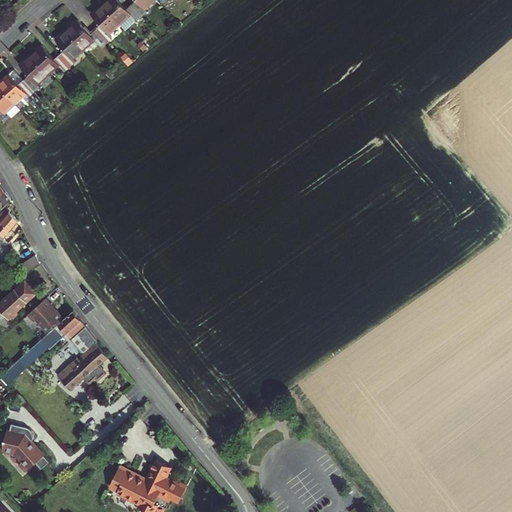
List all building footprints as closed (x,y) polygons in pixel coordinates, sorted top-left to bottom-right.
[(110,29),(120,19),(101,0),(91,10),(100,19),(95,24),(106,35),(111,30),(110,29)] [(122,0),(101,0),(120,19),(131,8),(137,14),(141,10),(131,0),(129,0),(126,3),(122,0)] [(131,0),(141,10),(147,5),(145,3),(148,0),(131,0)] [(78,16),(67,26),(85,45),(96,34),(102,39),(106,35),(95,24),(90,28),(78,16)] [(85,45),(67,26),(57,36),(66,46),(61,51),(72,62),(77,57),(75,55),(85,45)] [(68,66),(72,62),(61,51),(57,54),(44,41),(32,52),(51,72),(63,61),(68,66)] [(40,82),(51,72),(32,52),(22,62),(30,71),(25,76),(36,88),(41,83),(40,82)] [(10,70),(0,79),(0,81),(17,100),(28,89),(32,93),(36,88),(25,76),(20,81),(10,70)] [(17,100),(0,81),(0,113),(5,118),(10,113),(7,110),(17,100)] [(0,206),(11,196),(6,189),(0,194),(0,206)] [(0,233),(3,236),(19,216),(9,208),(2,217),(0,215),(0,233)] [(26,259),(32,266),(41,258),(36,250),(26,259)] [(0,300),(11,313),(38,289),(27,276),(0,298),(0,300)] [(65,316),(46,295),(28,312),(34,318),(36,316),(49,330),(65,316)] [(87,323),(74,308),(65,316),(49,330),(23,353),(28,357),(53,335),(54,336),(64,327),(66,329),(67,328),(74,336),(87,323)] [(83,356),(62,375),(73,385),(88,372),(90,374),(96,368),(94,366),(109,352),(97,338),(98,337),(87,323),(74,336),(85,348),(80,353),(83,356)] [(34,420),(33,420),(17,417),(14,430),(11,429),(8,444),(20,447),(28,455),(25,458),(32,465),(39,459),(44,465),(52,457),(38,442),(37,443),(33,439),(36,439),(37,437),(39,436),(40,435),(40,434),(41,433),(41,432),(41,431),(41,430),(41,428),(41,426),(40,425),(39,423),(37,422),(35,421),(34,420)] [(160,464),(163,448),(147,445),(143,468),(119,463),(118,470),(112,469),(109,484),(119,486),(118,488),(135,491),(136,489),(144,491),(143,496),(145,499),(156,501),(158,499),(160,489),(157,488),(159,480),(171,482),(172,478),(180,479),(183,464),(167,461),(166,465),(160,464)] [(16,511),(17,511),(3,498),(0,500),(0,511),(16,511)]
